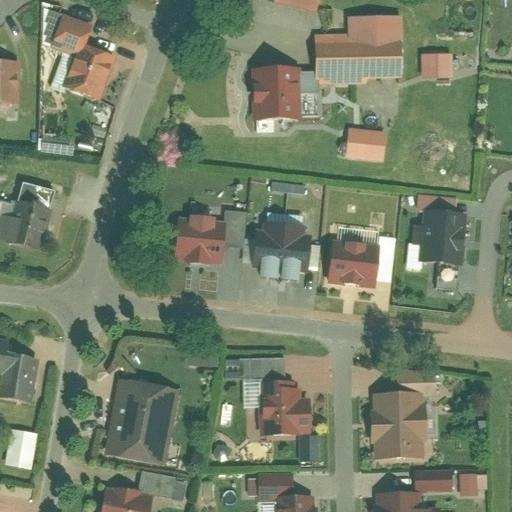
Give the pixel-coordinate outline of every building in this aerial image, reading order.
[(321,0),(277,0),(277,1),(319,11),(321,0)] [(93,25),(47,8),(45,46),(81,59),(85,47),(93,25)] [(364,81),(400,81),(399,20),(348,21),(349,39),(314,40),(315,76),(315,88),(317,88),(364,87),(364,81)] [(69,91),(102,103),(118,59),(85,47),(81,59),(69,91)] [(452,56),(423,56),(423,80),(453,79),(452,56)] [(20,64),(0,63),(0,104),(20,105),(20,64)] [(275,74),(255,75),(255,122),(297,122),(296,97),(318,96),(317,88),(315,88),(315,76),(296,76),(296,74),(275,74)] [(388,133),(352,129),(349,159),(385,162),(388,133)] [(76,141),(45,137),(43,153),(73,157),(76,141)] [(24,183),(19,202),(52,211),(57,191),(24,183)] [(458,199),(419,196),(417,213),(426,213),(457,216),(458,199)] [(5,216),(0,235),(0,239),(42,250),(52,211),(19,202),(9,200),(5,216)] [(244,248),(247,215),(227,213),(226,224),(224,246),(244,248)] [(457,216),(426,213),(424,227),(417,226),(416,246),(423,246),(422,262),(461,266),(466,217),(457,216)] [(226,224),(180,220),(176,261),(222,266),(224,246),(226,224)] [(278,275),(282,230),(265,228),(264,237),(256,237),(253,269),(261,270),(260,281),(274,282),(275,275),(278,275)] [(301,231),(282,230),(278,275),(282,276),(281,283),(295,284),(296,273),(304,274),(305,272),(307,248),(307,241),(300,241),(301,231)] [(379,248),(334,243),(330,285),(375,290),(379,248)] [(307,248),(305,272),(317,273),(319,249),(307,248)] [(14,343),(0,341),(0,374),(4,375),(0,399),(31,403),(38,360),(12,356),(14,343)] [(181,392),(122,381),(108,455),(167,466),(181,392)] [(302,385),(261,386),(262,436),(311,435),(310,399),(302,399),(302,385)] [(424,395),(375,395),(376,460),(425,459),(424,395)] [(38,435),(13,432),(8,467),(33,470),(38,435)] [(172,501),(176,479),(143,473),(139,495),(154,498),(172,501)] [(453,494),(453,473),(416,474),(416,495),(421,495),(453,494)] [(294,476),(260,477),(261,500),(278,500),(295,500),(294,476)] [(456,497),(483,497),(483,477),(456,477),(456,497)] [(139,495),(106,489),(101,511),(151,511),(154,498),(139,495)] [(416,495),(377,496),(376,511),(421,511),(421,495),(416,495)] [(295,500),(278,500),(278,511),(314,511),(315,499),(295,500)]
